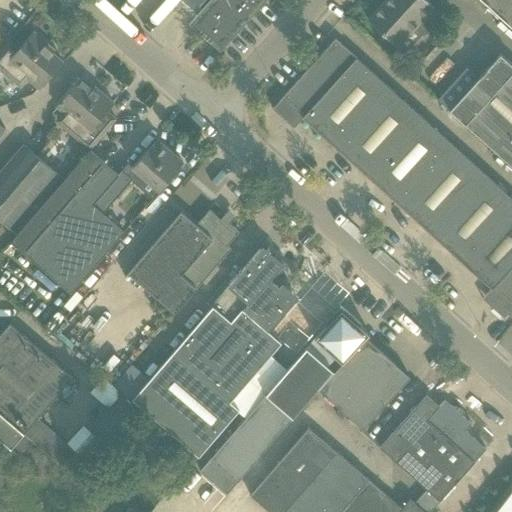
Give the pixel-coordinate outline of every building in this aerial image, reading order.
[(18,0),(0,19),(0,47),(37,9),(27,0),(18,0)] [(202,0),(197,6),(200,9),(211,19),(202,29),(219,44),(258,0),(202,0)] [(385,0),(368,20),(397,47),(413,30),(416,33),(420,34),(425,33),(428,29),(429,25),(427,20),(424,17),(433,7),(425,0),(385,0)] [(511,0),(480,0),(511,28),(511,0)] [(62,62),(45,47),(47,44),(33,32),(17,51),(9,43),(0,53),(0,74),(20,91),(28,81),(39,90),(62,62)] [(317,58),(308,68),(329,87),(365,119),(391,90),(356,58),(355,57),(335,38),(319,55),(320,56),(317,59),(317,58)] [(511,65),(500,54),(474,82),(449,111),(464,124),(511,167),(511,65)] [(273,107),(271,109),(273,111),(273,110),(282,118),(282,119),(284,121),(286,120),(285,120),(288,117),(289,117),(290,116),(297,122),(296,123),(297,125),(303,119),(302,118),(329,87),(308,68),(278,101),(279,102),(273,107)] [(97,94),(79,79),(56,107),(62,112),(54,121),(89,151),(116,119),(107,111),(114,103),(99,91),(97,94)] [(329,87),(302,118),(303,119),(309,124),(308,125),(309,125),(310,123),(319,131),(318,133),(326,139),(329,142),(337,150),(365,119),(329,87)] [(365,119),(337,150),(347,159),(347,158),(350,161),(355,166),(356,165),(365,173),(364,175),(365,175),(366,176),(421,116),(391,90),(365,119)] [(421,116),(366,176),(368,178),(367,178),(368,179),(370,177),(380,186),(379,187),(385,193),(386,193),(388,195),(388,196),(396,203),(451,143),(421,116)] [(159,191),(170,179),(183,164),(156,140),(132,167),(133,168),(159,191)] [(451,143),(396,203),(405,211),(408,213),(408,214),(420,225),(421,224),(431,233),(430,235),(431,235),(432,236),(486,176),(451,143)] [(0,222),(7,228),(55,172),(23,145),(0,172),(0,222)] [(11,242),(23,253),(70,294),(124,232),(103,214),(131,181),(134,184),(142,176),(133,168),(127,176),(121,171),(118,174),(103,161),(90,150),(11,242)] [(511,198),(486,176),(432,236),(433,237),(433,238),(435,236),(445,245),(444,247),(450,252),(451,251),(453,254),(453,255),(462,263),(511,207),(511,198)] [(511,207),(462,263),(471,271),(471,270),(474,273),(473,273),(478,278),(480,277),(490,286),(488,288),(489,288),(490,288),(491,289),(511,266),(511,207)] [(220,220),(209,210),(196,225),(181,212),(127,273),(174,314),(230,249),(227,246),(239,232),(229,223),(233,219),(226,213),(220,220)] [(274,256),(262,246),(228,285),(224,282),(206,302),(211,307),(132,400),(198,457),(239,410),(230,402),(268,358),(281,343),(268,332),(297,298),(282,284),(278,288),(270,280),(275,274),(277,275),(287,264),(275,254),(274,256)] [(490,288),(485,294),(486,296),(493,302),(494,303),(491,306),(490,307),(503,319),(504,318),(504,317),(507,314),(507,315),(511,320),(511,266),(491,289),(490,288)] [(319,390),(366,338),(369,335),(341,309),(328,324),(314,338),(334,357),(326,366),(333,372),(318,389),(319,389),(318,390),(319,390)] [(0,440),(10,449),(12,447),(22,455),(32,442),(60,465),(74,450),(37,418),(71,378),(8,324),(0,333),(0,440)] [(362,430),(410,378),(366,338),(319,390),(362,430)] [(226,495),(292,419),(318,389),(333,372),(326,366),(305,348),(199,471),(211,481),(226,495)] [(425,395),(380,446),(404,469),(426,490),(421,496),(434,507),(439,501),(486,449),(465,431),(471,424),(458,412),(444,399),(438,406),(436,405),(425,395)] [(268,511),(284,511),(307,486),(336,452),(308,428),(249,495),(264,508),(268,511)] [(337,511),(340,511),(368,480),(336,452),(307,486),(337,511)] [(398,511),(401,509),(368,480),(340,511),(398,511)] [(337,511),(307,486),(284,511),(337,511)] [(511,511),(511,490),(507,498),(495,511),(511,511)] [(429,511),(434,507),(421,496),(414,504),(409,499),(401,509),(398,511),(429,511)]
